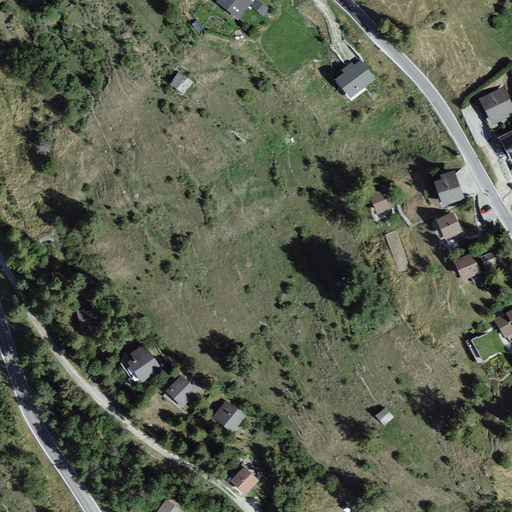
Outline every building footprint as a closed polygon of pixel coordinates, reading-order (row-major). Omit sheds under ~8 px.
[(249,1),(247,0),(213,0),(211,3),(231,21),(249,1)] [(261,0),(252,0),(251,3),(264,12),(269,5),(261,0)] [(334,76),(349,96),(376,75),(360,55),(334,76)] [(189,84),(173,73),(163,88),(180,99),(189,84)] [(511,97),(506,86),(480,99),(494,125),(511,115),(511,97)] [(511,131),(498,139),(511,166),(511,131)] [(454,170),(440,175),(442,179),(435,181),(444,205),(465,198),(454,170)] [(389,190),(370,195),(376,215),(396,209),(389,190)] [(454,210),(434,219),(443,240),(463,231),(454,210)] [(472,253),(454,261),(463,280),(481,272),(472,253)] [(101,326),(95,304),(76,310),(82,331),(101,326)] [(511,310),(495,319),(505,338),(511,334),(511,310)] [(469,341),(481,362),(505,348),(494,327),(469,341)] [(164,369),(145,345),(129,358),(147,382),(164,369)] [(201,392),(186,378),(171,393),(186,407),(201,392)] [(251,417),(227,403),(217,420),(240,434),(251,417)] [(396,418),(389,409),(380,416),(388,425),(396,418)] [(263,482),(247,470),(236,484),(251,496),(263,482)] [(189,511),(169,501),(163,511),(189,511)]
